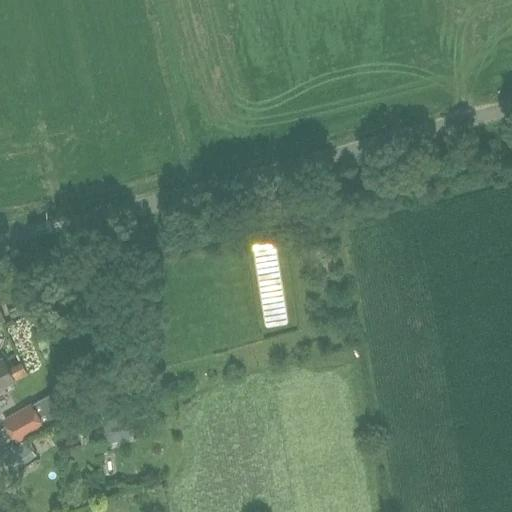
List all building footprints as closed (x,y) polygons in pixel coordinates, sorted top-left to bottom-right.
[(2,356),(0,357),(0,388),(15,381),(2,356)] [(27,360),(15,364),(21,378),(32,374),(27,360)] [(31,403),(3,420),(16,443),(45,425),(31,403)] [(111,417),(115,439),(134,435),(130,413),(111,417)] [(23,441),(5,455),(18,473),(37,457),(23,441)]
